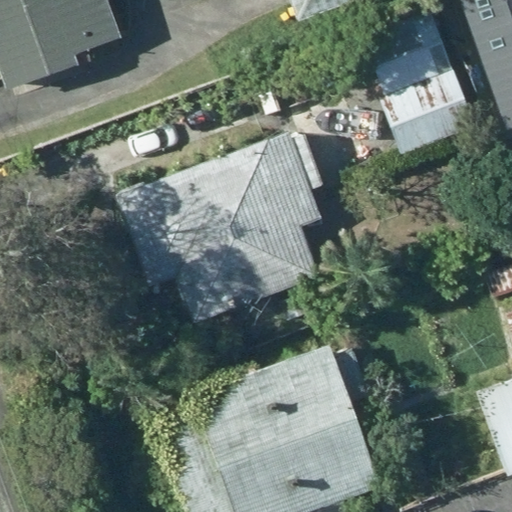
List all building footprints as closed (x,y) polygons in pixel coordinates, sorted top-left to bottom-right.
[(103,0),(0,0),(0,94),(2,99),(124,56),(103,0)] [(280,0),(289,24),(363,0),(280,0)] [(511,0),(462,0),(507,119),(511,117),(511,0)] [(464,90),(432,6),(356,34),(403,162),(480,134),(464,90)] [(329,270),(279,134),(104,197),(153,334),(329,270)] [(511,306),(495,312),(510,360),(511,358),(511,306)] [(311,511),(382,488),(333,345),(147,409),(183,511),(311,511)] [(511,478),(511,381),(472,398),(507,481),(511,478)]
